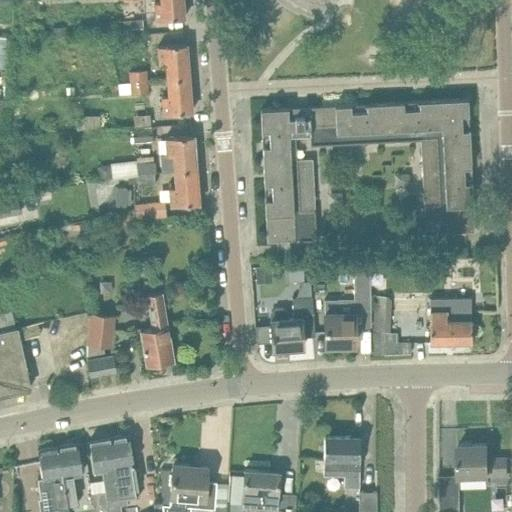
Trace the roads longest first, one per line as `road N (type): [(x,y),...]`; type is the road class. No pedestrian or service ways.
road 1 (residential): [(212,0),(242,387)]
road 2 (residential): [(511,250),(502,0)]
road 3 (residential): [(242,387),(0,430)]
road 4 (residential): [(414,374),(242,387)]
road 5 (residential): [(415,511),(414,374)]
